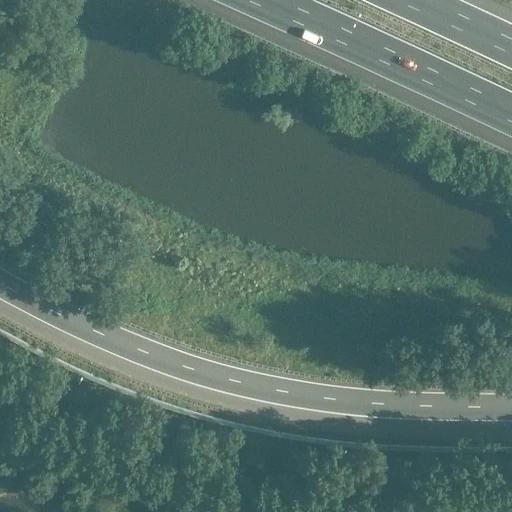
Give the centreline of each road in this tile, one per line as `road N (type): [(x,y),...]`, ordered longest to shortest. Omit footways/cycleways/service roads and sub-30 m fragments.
road 1 (motorway): [(0,283),(144,352),(237,383),(342,401),(511,408)]
road 2 (motorway): [(260,0),(511,116)]
